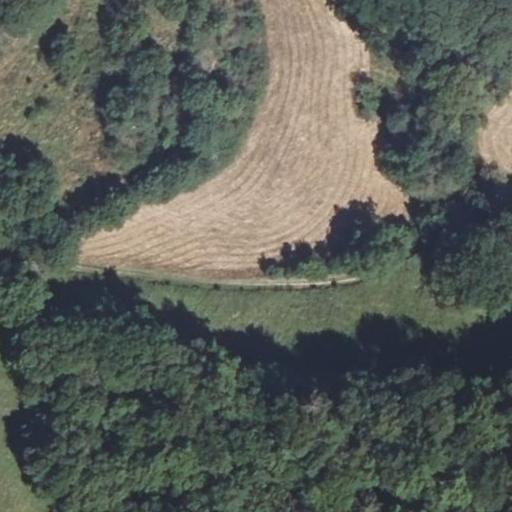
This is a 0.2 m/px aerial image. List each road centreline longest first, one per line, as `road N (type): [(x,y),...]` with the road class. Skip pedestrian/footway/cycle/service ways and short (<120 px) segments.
road 1 (track): [(0,250),(213,286),(511,241)]
road 2 (track): [(284,511),(228,490),(103,412),(0,395)]
